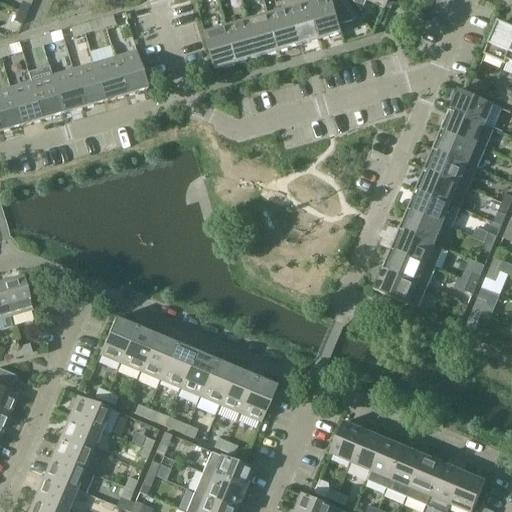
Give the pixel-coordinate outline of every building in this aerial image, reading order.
[(300,46),(320,40),(308,0),(285,0),(288,8),(289,8),(300,46)] [(315,0),(313,1),(312,0),(308,0),(320,40),(342,34),(340,25),(357,20),(340,0),(315,0)] [(352,0),(362,12),(367,0),(352,0)] [(18,12),(26,16),(30,6),(22,3),(18,12)] [(268,14),(279,52),(300,46),(289,8),(288,8),(268,14)] [(26,16),(18,12),(14,22),(22,25),(26,16)] [(247,20),(258,58),(279,52),(268,14),(247,20)] [(115,26),(112,17),(102,20),(105,29),(115,26)] [(226,26),(237,64),(258,58),(247,20),(226,26)] [(81,26),(84,35),(94,32),(91,23),(81,26)] [(506,64),(507,61),(507,60),(511,47),(511,23),(510,23),(508,28),(498,24),(485,56),(506,64)] [(84,35),(81,26),(71,29),(73,38),(84,35)] [(237,64),(226,26),(205,32),(216,70),(237,64)] [(40,38),(42,47),(53,44),(50,35),(40,38)] [(42,47),(40,38),(30,41),(32,50),(42,47)] [(0,49),(0,57),(0,59),(11,56),(8,47),(0,49)] [(147,90),(136,52),(114,59),(125,97),(147,90)] [(114,59),(93,65),(104,103),(125,97),(114,59)] [(93,65),(72,71),(83,109),(104,103),(93,65)] [(62,115),(51,77),(49,69),(28,75),(30,83),(41,121),(62,115)] [(72,71),(51,77),(62,115),(83,109),(72,71)] [(471,89),(484,94),(487,88),(485,83),(475,79),(471,89)] [(30,83),(10,89),(21,127),(41,121),(30,83)] [(10,89),(0,91),(0,133),(21,127),(10,89)] [(459,90),(450,111),(485,125),(493,105),(459,90)] [(499,101),(511,106),(511,103),(511,94),(506,92),(502,94),(499,101)] [(450,111),(442,131),(486,149),(494,130),(484,126),(485,125),(450,111)] [(442,131),(433,151),(477,169),(486,149),(442,131)] [(433,151),(425,170),(469,189),(477,169),(433,151)] [(416,190),(460,209),(469,189),(425,170),(416,190)] [(460,209),(416,190),(408,210),(443,225),(452,229),(460,209)] [(511,197),(506,195),(502,203),(510,206),(511,202),(511,197)] [(502,203),(498,213),(506,216),(510,206),(502,203)] [(434,245),(443,225),(408,210),(400,230),(434,245)] [(511,242),(511,230),(507,229),(503,239),(511,242)] [(391,250),(435,269),(443,248),(434,245),(400,230),(391,250)] [(489,234),(485,243),(493,246),(497,237),(489,234)] [(485,243),(481,252),(490,256),(493,246),(485,243)] [(383,270),(427,289),(435,269),(391,250),(383,270)] [(504,263),(495,259),(491,269),(500,272),(504,263)] [(495,282),(500,272),(491,269),(486,278),(495,282)] [(427,289),(383,270),(374,291),(418,309),(427,289)] [(472,274),(469,283),(477,286),(480,277),(472,274)] [(22,278),(0,284),(10,317),(32,311),(22,278)] [(469,283),(465,292),(473,295),(477,286),(469,283)] [(0,284),(0,320),(10,317),(0,284)] [(478,299),(474,308),(483,312),(487,302),(478,299)] [(456,313),(464,316),(468,307),(460,303),(456,313)] [(479,322),(483,312),(474,308),(470,318),(479,322)] [(99,356),(120,365),(135,328),(114,319),(99,356)] [(120,365),(140,373),(155,337),(135,328),(120,365)] [(140,373),(160,381),(175,345),(155,337),(140,373)] [(175,345),(160,381),(179,390),(195,353),(175,345)] [(29,346),(19,349),(21,357),(32,354),(29,346)] [(9,352),(11,360),(21,357),(19,349),(9,352)] [(195,353),(179,390),(199,398),(215,362),(195,353)] [(215,362),(199,398),(219,407),(235,370),(215,362)] [(0,412),(9,417),(17,396),(6,391),(13,376),(0,370),(0,412)] [(235,370),(219,407),(239,415),(255,378),(235,370)] [(255,378),(239,415),(260,424),(276,387),(255,378)] [(94,398),(104,402),(108,394),(98,390),(94,398)] [(104,402),(114,406),(117,398),(108,394),(104,402)] [(118,415),(77,397),(68,418),(101,432),(110,436),(118,415)] [(134,415),(144,419),(147,411),(138,407),(134,415)] [(147,411),(144,419),(154,423),(157,415),(147,411)] [(0,436),(9,417),(0,412),(0,436)] [(68,418),(60,438),(92,452),(101,432),(68,418)] [(184,436),(187,427),(177,423),(174,431),(184,436)] [(352,464),(365,431),(345,423),(331,455),(352,464)] [(187,427),(184,436),(193,440),(197,431),(187,427)] [(368,470),(371,472),(385,440),(365,431),(352,464),(356,465),(358,470),(364,472),(368,470)] [(166,449),(171,437),(164,434),(159,445),(166,449)] [(60,438),(52,458),(84,472),(92,452),(60,438)] [(142,449),(150,452),(154,442),(146,439),(142,449)] [(223,452),(227,444),(217,440),(214,448),(223,452)] [(371,472),(367,481),(388,490),(405,448),(385,440),(371,472)] [(227,444),(223,452),(233,456),(237,448),(227,444)] [(405,448),(388,490),(408,498),(425,457),(405,448)] [(138,459),(145,462),(150,452),(142,449),(138,459)] [(252,471),(220,457),(211,453),(202,474),(244,491),(252,471)] [(445,465),(425,457),(408,498),(428,506),(445,465)] [(52,458),(43,478),(75,492),(76,491),(85,495),(93,476),(84,472),(52,458)] [(147,474),(154,477),(159,466),(152,463),(147,474)] [(428,506),(441,511),(449,511),(452,506),(465,473),(445,465),(428,506)] [(452,506),(466,511),(473,511),(486,482),(465,473),(452,506)] [(149,489),(154,477),(147,474),(142,486),(149,489)] [(194,494),(235,511),(244,491),(202,474),(194,494)] [(43,478),(35,497),(67,511),(75,492),(43,478)] [(129,479),(125,489),(133,492),(137,482),(129,479)] [(328,483),(320,480),(316,490),(317,494),(336,502),(339,494),(329,489),(328,483)] [(121,499),(129,502),(133,492),(125,489),(121,499)] [(186,511),(234,511),(235,511),(194,494),(186,511)] [(339,494),(336,502),(346,506),(349,498),(339,494)] [(343,511),(303,495),(295,511),(343,511)] [(35,497),(28,511),(66,511),(67,511),(35,497)] [(135,503),(130,511),(139,511),(142,506),(135,503)]
